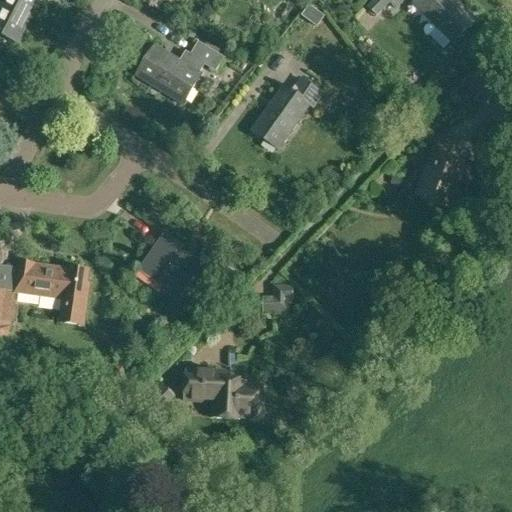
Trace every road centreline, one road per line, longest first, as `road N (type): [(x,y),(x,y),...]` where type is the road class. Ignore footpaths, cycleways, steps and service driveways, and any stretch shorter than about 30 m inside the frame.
road 1 (residential): [(283,241),(142,149)]
road 2 (residential): [(2,196),(85,207),(142,149)]
